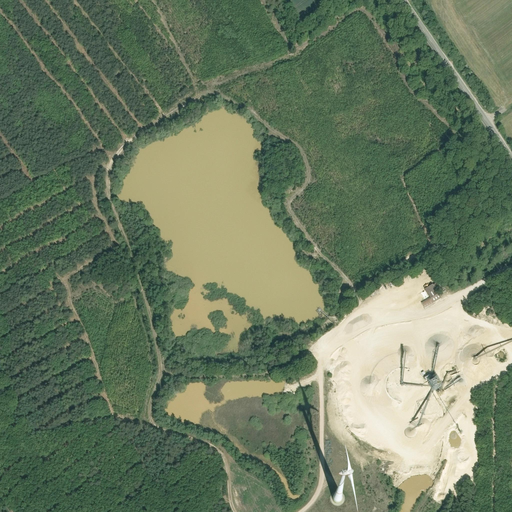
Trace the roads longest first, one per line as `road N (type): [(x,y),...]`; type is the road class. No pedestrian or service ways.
road 1 (track): [(434,308),(357,321),(336,337),(322,493),(304,511)]
road 2 (unclassified): [(511,149),(406,0)]
